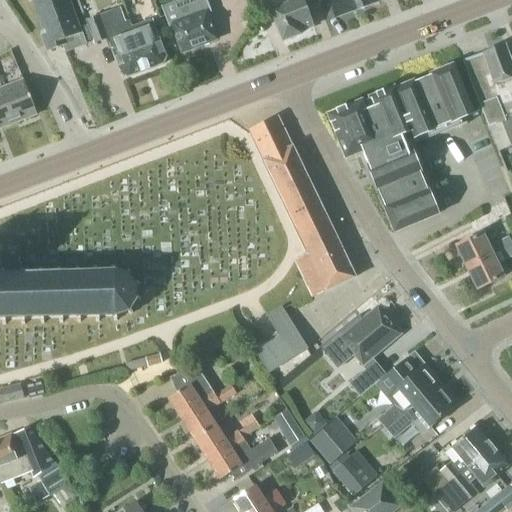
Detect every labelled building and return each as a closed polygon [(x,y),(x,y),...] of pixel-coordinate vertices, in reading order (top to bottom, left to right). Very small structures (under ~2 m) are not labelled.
[(67,0),(28,0),(30,5),(34,3),(44,31),(41,32),(48,51),(64,45),(66,52),(86,44),(81,33),(80,33),(67,0)] [(216,40),(206,13),(210,12),(211,13),(212,13),(207,0),(188,0),(163,9),(162,6),(161,7),(169,29),(170,28),(170,26),(173,25),(183,52),(216,40)] [(287,0),(289,4),(272,11),(282,38),(286,41),(298,36),(311,28),(314,26),(309,13),(307,7),(319,3),(317,0),(287,0)] [(329,0),(336,18),(364,8),(361,0),(329,0)] [(361,0),(364,8),(384,1),(384,0),(361,0)] [(321,9),(319,3),(307,7),(309,13),(321,9)] [(119,8),(86,21),(88,25),(94,40),(95,44),(107,39),(121,75),(128,78),(163,65),(166,58),(154,26),(152,19),(143,22),(131,27),(129,21),(125,23),(119,8)] [(511,61),(506,45),(483,54),(483,55),(463,62),(481,107),(482,107),(499,151),(511,146),(511,61)] [(472,114),(452,66),(395,90),(394,89),(329,116),(346,158),(362,152),(395,232),(438,214),(410,149),(407,150),(401,135),(409,132),(412,139),(472,114)] [(2,89),(15,123),(36,114),(23,81),(2,89)] [(0,128),(15,123),(2,89),(0,89),(0,128)] [(293,229),(324,214),(292,147),(278,118),(250,132),(264,161),(263,161),(291,220),(289,220),(293,229)] [(511,209),(508,201),(485,212),(492,225),(511,214),(511,209)] [(336,240),(329,225),(324,215),(325,214),(324,214),(293,229),(299,240),(300,239),(308,255),(299,259),(300,260),(292,264),(296,273),(300,272),(312,296),(316,294),(317,296),(355,278),(342,252),(345,250),(340,238),(336,240)] [(493,255),(483,234),(456,247),(467,268),(493,255)] [(509,238),(496,245),(500,252),(511,246),(511,245),(509,238)] [(497,263),(511,256),(511,244),(511,245),(511,246),(500,252),(493,255),(467,268),(477,290),(504,277),(497,263)] [(0,325),(114,321),(131,314),(137,302),(137,291),(128,272),(124,270),(114,266),(0,270),(0,325)] [(266,316),(279,337),(294,328),(283,310),(282,307),(266,316)] [(387,319),(384,321),(374,310),(323,352),(337,369),(354,355),(363,365),(400,335),(387,319)] [(294,328),(279,337),(255,352),(269,375),(308,350),(294,328)] [(128,372),(148,367),(148,368),(162,364),(160,354),(145,358),(146,359),(126,364),(128,372)] [(439,386),(423,366),(415,372),(405,360),(386,376),(379,381),(390,394),(397,388),(406,399),(399,406),(397,404),(377,420),(383,428),(390,423),(392,425),(439,386)] [(379,381),(386,376),(375,363),(350,384),(361,397),(379,381)] [(216,396),(215,395),(211,389),(196,366),(170,378),(177,394),(168,399),(181,419),(216,396)] [(29,397),(45,394),(42,383),(27,387),(29,397)] [(0,404),(0,405),(23,399),(20,385),(0,390),(0,404)] [(206,411),(219,403),(220,405),(237,394),(231,385),(215,395),(216,396),(181,419),(193,438),(215,424),(206,411)] [(456,406),(439,386),(392,425),(390,423),(383,428),(394,441),(413,425),(421,435),(456,406)] [(273,419),(290,447),(304,438),(287,410),(273,419)] [(303,423),(314,436),(327,425),(316,412),(303,423)] [(208,461),(243,438),(260,427),(251,414),(240,422),(244,429),(239,432),(239,431),(225,440),(217,427),(195,441),(208,461)] [(349,449),(329,425),(309,442),(329,466),(349,449)] [(434,494),(437,491),(493,446),(477,426),(451,447),(460,459),(453,464),(451,462),(439,471),(436,467),(421,479),(434,494)] [(55,464),(54,465),(30,429),(12,436),(11,435),(0,439),(0,479),(2,484),(32,472),(34,478),(38,475),(51,494),(52,494),(55,499),(71,488),(55,464)] [(269,439),(250,450),(243,438),(208,461),(221,480),(231,474),(234,480),(252,469),(255,472),(260,469),(258,465),(277,453),(269,439)] [(286,455),(295,469),(315,456),(306,442),(286,455)] [(483,487),(509,466),(493,446),(437,491),(434,494),(433,495),(446,511),(453,511),(477,493),(470,484),(477,478),(483,487)] [(347,453),(329,468),(353,497),(371,482),(347,453)] [(350,511),(395,511),(402,507),(383,481),(347,508),(350,511)] [(511,511),(511,486),(510,484),(477,511),(500,511),(505,508),(508,511),(511,511)] [(240,511),(257,511),(281,497),(276,491),(263,499),(255,486),(233,500),(240,511)] [(281,497),(257,511),(272,511),(285,504),(281,497)] [(333,504),(339,511),(343,511),(347,509),(340,499),(333,504)] [(142,511),(136,502),(120,511),(142,511)]
